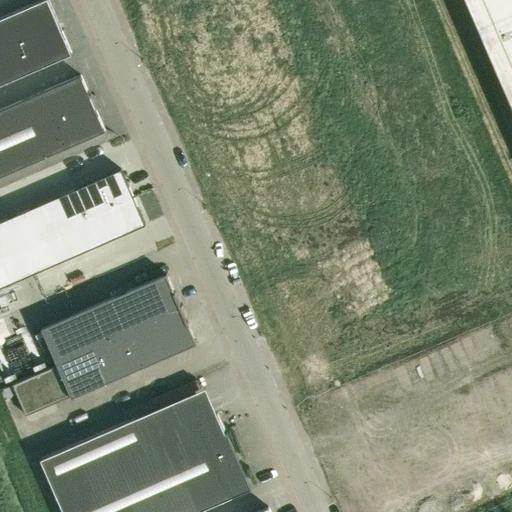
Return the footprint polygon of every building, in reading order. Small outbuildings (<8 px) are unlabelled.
[(48,0),(41,0),(0,18),(0,84),(72,54),(48,0)] [(511,0),(466,0),(511,105),(511,0)] [(0,109),(0,176),(105,131),(81,75),(0,109)] [(121,169),(0,221),(0,287),(145,224),(121,169)] [(175,291),(175,292),(167,273),(41,328),(57,364),(12,384),(26,415),(71,396),(71,397),(197,343),(189,325),(189,324),(175,291)] [(146,445),(134,418),(40,458),(63,511),(196,511),(251,488),(227,432),(225,432),(218,414),(146,445)]
